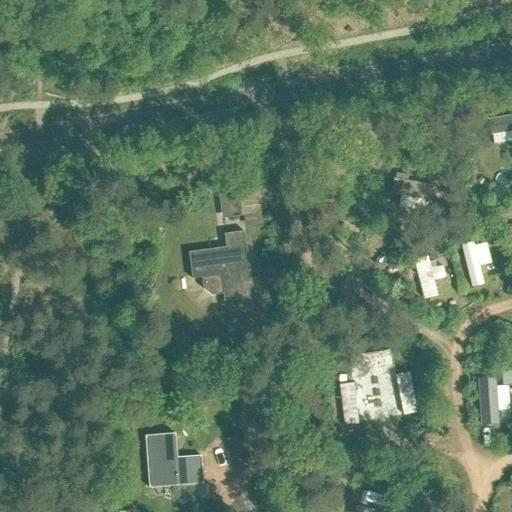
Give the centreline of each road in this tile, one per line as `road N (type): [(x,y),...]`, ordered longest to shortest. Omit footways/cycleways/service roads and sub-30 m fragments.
road 1 (unclassified): [(0,142),(511,50)]
road 2 (track): [(454,349),(305,258),(293,221),(282,92)]
road 3 (track): [(478,511),(482,475),(460,424),(454,349),(471,321),(511,302)]
road 4 (unknown): [(242,472),(482,475)]
